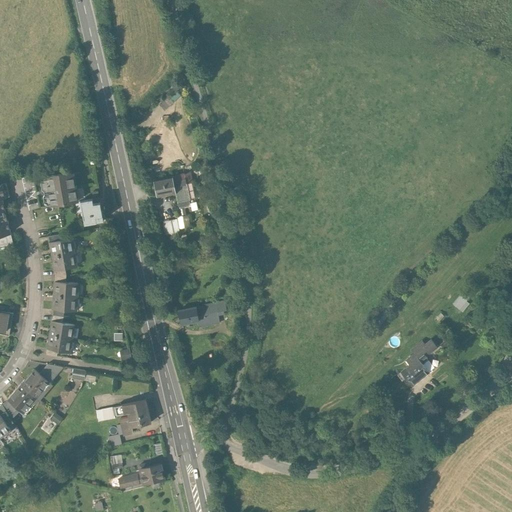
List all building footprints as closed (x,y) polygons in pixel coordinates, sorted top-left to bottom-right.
[(179,93),(175,88),(167,96),(171,101),(179,93)] [(184,170),(152,177),(156,196),(176,192),(177,201),(190,198),(184,174),(184,170)] [(74,172),(46,177),(51,207),(79,202),(74,172)] [(0,211),(5,210),(2,198),(9,196),(6,185),(3,186),(2,184),(0,185),(0,211)] [(92,198),(80,201),(80,203),(83,213),(85,225),(104,221),(100,202),(94,204),(92,198)] [(177,201),(179,208),(184,207),(191,205),(190,198),(177,201)] [(177,215),(177,217),(179,228),(190,226),(188,213),(186,214),(180,215),(177,215)] [(177,217),(163,220),(165,233),(168,233),(179,231),(179,228),(177,217)] [(8,222),(0,224),(0,249),(14,246),(8,222)] [(107,226),(97,228),(99,239),(109,238),(107,226)] [(48,237),(49,243),(60,242),(59,235),(48,237)] [(60,242),(49,243),(51,257),(75,253),(73,239),(60,242)] [(171,253),(171,248),(166,248),(164,239),(159,240),(163,254),(171,253)] [(77,266),(75,253),(51,257),(53,270),(65,268),(77,266)] [(65,268),(53,270),(54,275),(53,281),(65,281),(66,275),(65,268)] [(11,284),(21,281),(18,271),(8,275),(11,284)] [(78,296),(79,282),(65,281),(53,281),(52,294),(78,296)] [(78,296),(52,294),(51,309),(63,309),(77,310),(78,296)] [(196,305),(199,319),(206,318),(207,324),(220,322),(219,315),(227,314),(224,300),(196,305)] [(181,322),(199,319),(196,305),(178,308),(181,322)] [(63,309),(51,309),(51,322),(62,324),(63,309)] [(0,334),(9,336),(13,313),(0,310),(0,334)] [(72,339),(75,326),(62,324),(51,322),(49,336),(72,339)] [(71,352),(72,339),(49,336),(47,349),(57,350),(71,352)] [(433,355),(421,340),(409,349),(412,353),(403,359),(407,365),(397,372),(405,382),(421,370),(425,375),(434,369),(427,360),(433,355)] [(129,348),(119,350),(121,361),(131,359),(129,348)] [(47,364),(39,373),(49,381),(62,367),(47,364)] [(39,373),(34,368),(21,383),(39,400),(53,385),(49,381),(39,373)] [(85,371),(73,370),(72,379),(84,381),(85,371)] [(25,416),(39,400),(21,383),(7,399),(20,411),(25,416)] [(20,411),(7,399),(2,404),(11,418),(16,414),(20,411)] [(146,399),(115,406),(116,414),(127,411),(129,417),(117,419),(118,426),(116,426),(118,435),(119,435),(133,432),(131,426),(151,421),(146,399)] [(2,404),(0,405),(0,414),(8,426),(13,422),(11,418),(2,404)] [(117,418),(116,414),(115,406),(95,410),(98,422),(117,418)] [(62,418),(54,413),(49,419),(58,425),(62,418)] [(8,426),(0,414),(0,437),(11,430),(8,426)] [(19,418),(16,414),(11,418),(13,422),(19,418)] [(53,431),(45,425),(41,429),(50,436),(53,431)] [(118,435),(107,437),(109,447),(121,444),(119,435),(118,435)] [(121,455),(110,457),(111,465),(120,463),(122,463),(121,455)] [(161,462),(138,467),(140,474),(142,483),(165,478),(161,462)] [(120,488),(142,483),(140,474),(137,475),(137,473),(118,478),(120,488)] [(101,503),(94,505),(96,511),(103,510),(101,503)]
